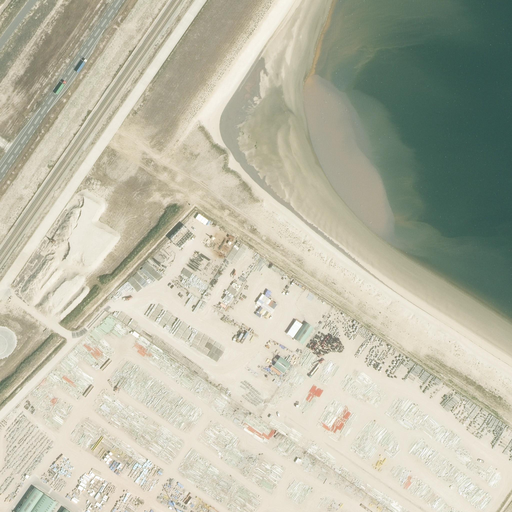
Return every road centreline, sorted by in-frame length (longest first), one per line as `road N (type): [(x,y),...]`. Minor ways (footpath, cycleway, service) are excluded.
road 1 (unclassified): [(0,323),(223,0)]
road 2 (unknown): [(222,345),(262,290),(283,288),(304,309),(296,327),(271,354),(231,350)]
road 3 (secondary): [(120,0),(0,174)]
